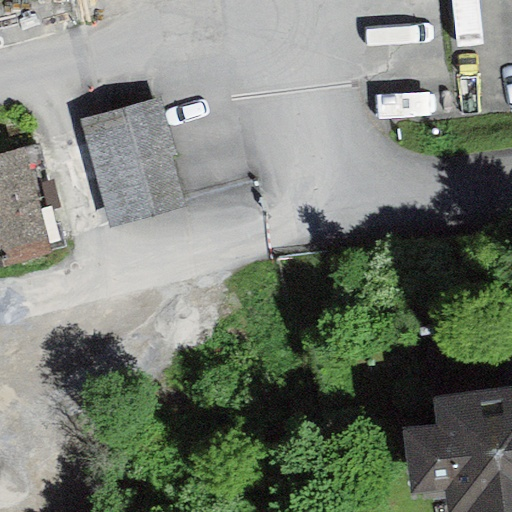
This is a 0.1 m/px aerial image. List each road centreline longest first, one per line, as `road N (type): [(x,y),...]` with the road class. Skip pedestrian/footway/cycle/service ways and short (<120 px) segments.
road 1 (unknown): [(511,198),(426,206),(289,199)]
road 2 (unknown): [(300,0),(312,71),(289,199)]
